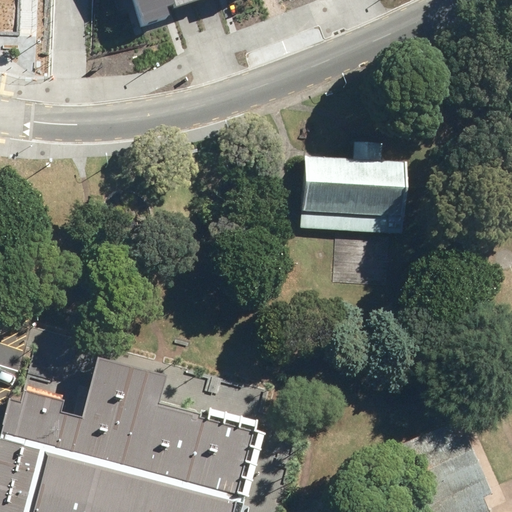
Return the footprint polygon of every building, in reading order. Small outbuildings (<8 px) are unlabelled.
[(126,0),(141,39),(200,18),(193,0),(126,0)] [(193,0),(200,18),(251,0),(193,0)] [(307,163),(306,228),(406,231),(408,165),(307,163)] [(4,425),(0,423),(0,511),(240,511),(265,419),(173,395),(181,367),(105,347),(89,407),(75,404),(79,391),(30,377),(27,389),(15,386),(4,425)] [(397,447),(424,511),(492,511),(495,511),(457,422),(397,447)]
